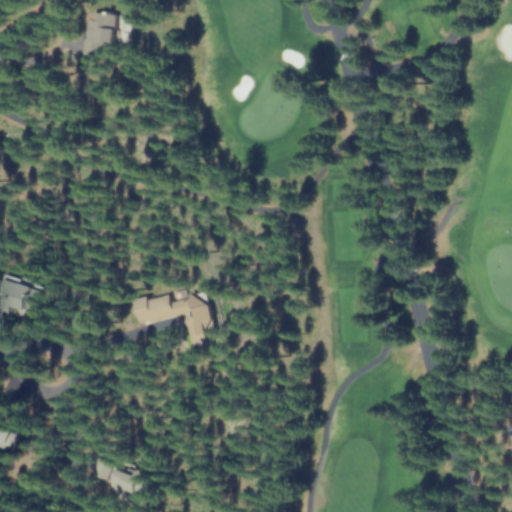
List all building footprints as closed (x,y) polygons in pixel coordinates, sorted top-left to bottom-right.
[(90,18),(84,52),(107,57),(110,41),(115,42),(120,12),(105,10),(103,20),(90,18)] [(27,283),(15,281),(15,280),(2,278),(0,292),(0,302),(24,307),(27,283)] [(141,323),(189,312),(196,345),(214,341),(210,323),(220,321),(216,302),(212,303),(209,292),(174,299),(173,291),(136,299),(141,323)] [(0,452),(9,455),(18,427),(0,421),(0,452)] [(112,479),(119,464),(106,458),(100,474),(112,479)] [(122,467),(112,490),(144,503),(153,480),(122,467)]
